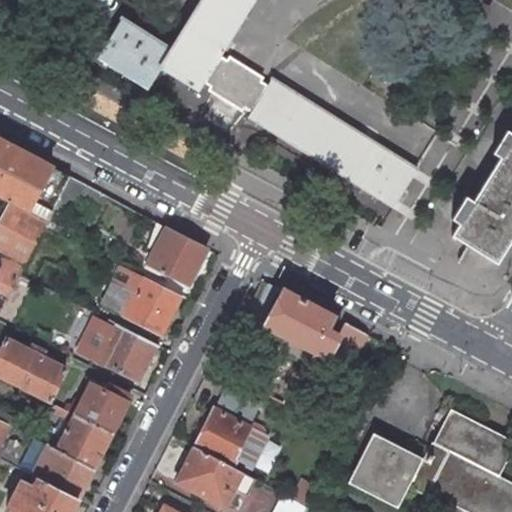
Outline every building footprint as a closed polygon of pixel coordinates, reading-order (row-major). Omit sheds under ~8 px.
[(203,0),(182,34),(172,50),(121,18),(96,58),(147,90),(160,69),(198,91),(204,81),(219,57),(254,0),(203,0)] [(267,86),(219,57),(204,81),(252,111),(247,117),(393,208),(417,169),(385,149),(272,78),(267,86)] [(511,135),(506,131),(498,144),(505,148),(498,159),(472,202),(465,197),(457,210),(464,215),(457,226),(451,235),(496,264),(511,238),(511,135)] [(69,176),(0,139),(0,195),(10,201),(47,220),(58,199),(69,176)] [(69,176),(58,199),(47,220),(45,223),(56,229),(69,205),(76,192),(84,196),(89,186),(81,182),(69,176)] [(100,193),(89,186),(84,196),(95,202),(100,193)] [(47,220),(10,201),(0,220),(0,308),(1,308),(18,275),(45,223),(47,220)] [(205,248),(169,230),(151,265),(186,284),(192,274),(205,248)] [(179,298),(144,279),(126,314),(161,333),(168,320),(179,298)] [(256,307),(250,319),(263,325),(282,289),(269,283),(256,307)] [(333,316),(282,289),(263,325),(314,352),(310,358),(316,361),(319,356),(326,360),(323,365),(344,377),(366,334),(344,322),(337,336),(326,330),(333,316)] [(155,344),(120,326),(102,361),(138,379),(147,360),(155,344)] [(30,350),(7,338),(0,350),(0,376),(49,401),(65,368),(41,356),(44,350),(33,345),(30,350)] [(130,395),(94,377),(75,414),(111,433),(122,410),(130,395)] [(241,472),(248,475),(266,438),(261,428),(251,422),(259,405),(225,387),(209,418),(195,447),(229,465),(241,472)] [(425,459),(410,483),(428,492),(466,511),(511,511),(511,482),(499,476),(511,449),(511,439),(450,409),(442,425),(433,442),(425,459)] [(0,450),(13,422),(13,421),(15,418),(0,410),(0,450)] [(111,433),(75,414),(59,445),(95,463),(111,433)] [(0,458),(26,471),(32,474),(49,440),(13,422),(0,450),(0,458)] [(373,433),(347,482),(397,508),(410,483),(425,459),(406,450),(373,433)] [(59,445),(49,440),(32,474),(77,498),(88,477),(95,463),(59,445)] [(229,465),(195,447),(186,465),(178,481),(224,506),(241,472),(229,465)] [(32,474),(26,471),(5,511),(70,511),(77,498),(32,474)] [(302,480),(292,499),(306,507),(309,503),(312,497),(317,488),(302,480)] [(283,495),(274,511),(303,511),(306,507),(292,499),(283,495)]
